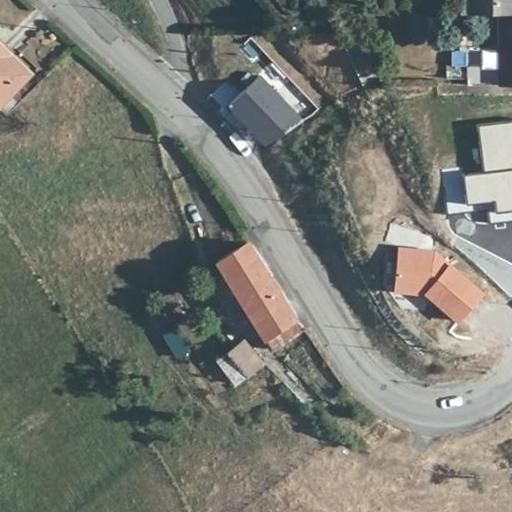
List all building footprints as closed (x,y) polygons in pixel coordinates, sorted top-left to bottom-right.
[(501,16),(511,15),(511,0),(470,0),(470,15),(501,16)] [(500,88),(511,88),(511,15),(501,16),(500,88)] [(0,105),(28,75),(3,53),(0,49),(0,105)] [(497,50),(456,49),(455,84),(496,85),(497,50)] [(256,77),(226,106),(256,137),(262,132),(270,141),(300,123),(256,77)] [(239,92),(227,79),(211,95),(222,106),(239,92)] [(499,221),(511,219),(511,120),(481,124),(486,173),(463,175),(466,207),(498,204),(499,221)] [(270,141),(262,132),(256,137),(263,145),(270,141)] [(453,331),(486,295),(445,258),(448,255),(433,241),(419,255),(403,240),(391,254),(400,262),(390,274),(453,331)] [(293,322),(246,245),(217,263),(226,277),(229,282),(242,304),(264,340),(293,322)] [(159,302),(167,314),(180,306),(173,293),(159,302)] [(300,332),(293,322),(264,340),(270,350),(300,332)] [(187,353),(173,330),(164,334),(179,357),(187,353)] [(244,341),(218,361),(237,385),(262,365),(244,341)]
